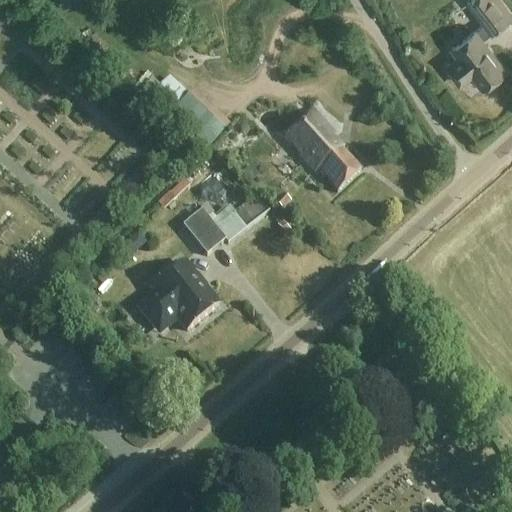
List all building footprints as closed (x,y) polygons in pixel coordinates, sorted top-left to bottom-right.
[(59,0),(60,1),(57,4),(65,11),(75,0),(59,0)] [(484,25),(451,50),(457,57),(445,66),(459,84),(471,74),(481,88),(503,71),(480,41),(511,17),(511,16),(499,0),(470,0),(467,3),(484,25)] [(191,94),(170,117),(178,125),(179,124),(207,150),(228,129),(191,94)] [(282,141),(314,176),(317,173),(336,194),(360,172),(331,141),(334,138),(312,113),(282,141)] [(281,196),(274,205),(282,212),(290,204),(281,196)] [(201,213),(183,228),(206,257),(225,242),(201,213)] [(237,247),(256,231),(242,216),(224,232),(237,247)] [(183,265),(152,290),(153,292),(154,291),(157,294),(138,309),(154,329),(173,314),(187,331),(186,332),(187,333),(218,307),(217,306),(216,307),(202,290),(203,289),(202,288),(201,289),(196,283),(197,281),(196,280),(195,281),(183,267),(184,266),(183,265)]
